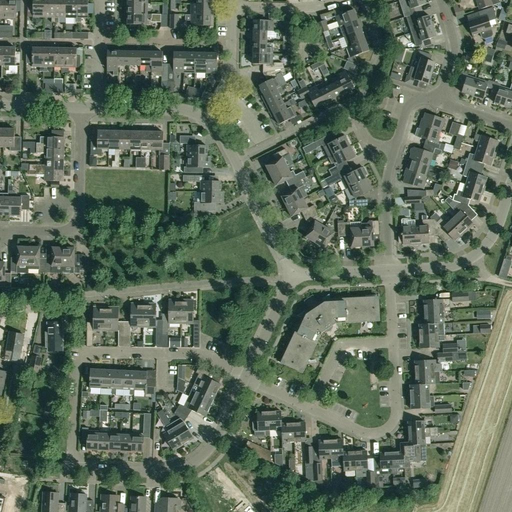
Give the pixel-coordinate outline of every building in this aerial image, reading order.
[(16,0),(4,0),(4,19),(15,19),(16,0)] [(32,0),(32,18),(44,18),(44,0),(32,0)] [(44,0),(44,18),(51,18),(51,23),(55,23),(55,22),(55,0),(44,0)] [(58,18),(66,18),(65,0),(55,0),(55,22),(55,23),(58,23),(58,18)] [(65,0),(66,18),(77,18),(76,0),(65,0)] [(88,0),(76,0),(77,18),(88,18),(88,0)] [(406,10),(408,16),(422,12),(420,6),(425,4),(423,0),(404,0),(408,10),(406,10)] [(480,0),(484,8),(492,5),(489,0),(480,0)] [(127,6),(125,6),(125,14),(142,14),(147,15),(147,3),(148,3),(125,3),(128,3),(127,6)] [(191,15),(210,16),(211,12),(213,12),(213,5),(197,4),(190,4),(190,15),(191,15)] [(479,18),(467,22),(472,35),(479,33),(481,38),(484,39),(491,37),(492,34),(490,29),(491,29),(488,21),(496,19),(492,8),(478,13),(479,18)] [(324,21),(316,23),(320,33),(328,31),(339,27),(339,26),(357,20),(353,10),(335,17),(337,22),(326,26),(324,21)] [(422,12),(408,16),(405,17),(411,33),(415,32),(432,26),(428,15),(423,17),(422,12)] [(142,14),(125,14),(125,25),(147,25),(147,19),(152,19),(152,15),(147,15),(142,14)] [(170,15),(170,29),(178,29),(178,15),(170,15)] [(191,15),(190,26),(210,26),(210,16),(191,15)] [(361,22),(358,23),(357,20),(339,26),(339,27),(340,27),(343,37),(348,35),(363,29),(361,22)] [(253,21),(252,31),(272,31),(273,21),(253,21)] [(432,26),(415,32),(411,33),(415,47),(418,46),(419,48),(432,44),(430,38),(435,36),(432,26)] [(364,38),(366,37),(363,29),(348,35),(343,37),(347,47),(346,47),(346,48),(365,41),(364,38)] [(250,34),(250,42),(266,42),(266,32),(272,32),(272,31),(252,31),(252,35),(250,34)] [(358,66),(354,56),(368,51),(365,41),(346,48),(350,57),(347,59),(348,62),(358,66)] [(252,53),(266,53),(272,53),(272,49),(266,49),(266,42),(250,42),(250,50),(252,50),(252,53)] [(15,48),(4,48),(4,66),(6,66),(6,71),(9,71),(9,66),(15,66),(15,63),(19,63),(19,53),(15,53),(15,48)] [(39,72),(43,72),(44,48),(32,48),(32,67),(39,67),(39,72)] [(47,67),(54,67),(54,48),(44,48),(43,72),(46,72),(47,67)] [(61,72),(65,73),(65,48),(54,48),(54,67),(61,67),(61,72)] [(76,49),(65,48),(65,73),(68,73),(68,67),(79,67),(80,56),(76,56),(76,49)] [(118,66),(129,66),(129,50),(122,49),(122,52),(118,52),(118,66)] [(129,66),(140,66),(140,50),(129,50),(129,66)] [(148,50),(140,50),(140,66),(146,66),(146,73),(151,73),(151,76),(151,72),(152,53),(148,53),(148,50)] [(173,73),(184,73),(184,50),(173,50),(173,73)] [(184,50),(184,73),(195,73),(195,67),(195,51),(187,51),(187,50),(184,50)] [(195,67),(195,73),(206,74),(206,54),(203,53),(203,51),(195,51),(195,67)] [(429,62),(431,56),(418,51),(416,57),(418,58),(414,68),(431,73),(435,63),(429,62)] [(118,66),(118,52),(107,52),(107,71),(113,72),(113,76),(117,76),(118,66)] [(161,82),(167,82),(167,67),(162,67),(162,53),(152,53),(151,72),(151,76),(161,76),(161,82)] [(252,53),(252,64),(268,64),(267,72),(283,69),(282,63),(272,63),(272,53),(266,53),(252,53)] [(468,53),(465,60),(474,63),(477,56),(468,53)] [(217,54),(206,54),(206,74),(216,74),(216,78),(221,78),(221,69),(217,69),(217,54)] [(322,60),(316,63),(319,67),(321,72),(327,69),(322,60)] [(362,69),(354,66),(351,73),(359,76),(362,69)] [(406,75),(404,83),(417,87),(419,81),(428,84),(431,73),(414,68),(412,77),(406,75)] [(259,86),(263,95),(275,89),(281,86),(281,87),(286,84),(282,76),(285,75),(283,69),(267,72),(271,79),(259,86)] [(345,71),(336,75),(345,93),(354,88),(345,71)] [(461,72),(457,86),(463,87),(461,93),(473,96),(478,80),(466,76),(467,74),(461,72)] [(344,94),(344,93),(345,93),(336,75),(335,76),(336,77),(332,79),(334,83),(328,86),(336,101),(342,97),(341,95),(344,94)] [(70,90),(80,90),(79,78),(69,78),(70,90)] [(491,96),(495,83),(488,81),(487,82),(478,80),(473,96),(482,99),(484,94),(491,96)] [(495,83),(491,96),(495,98),(493,103),(506,107),(511,90),(511,85),(511,84),(510,90),(499,86),(499,85),(495,83)] [(45,93),(54,94),(54,84),(45,84),(45,93)] [(62,85),(54,84),(54,94),(62,94),(62,85)] [(117,84),(106,84),(106,93),(117,94),(117,84)] [(328,86),(324,88),(321,84),(316,86),(325,103),(327,102),(328,104),(336,101),(328,86)] [(140,89),(140,94),(151,94),(151,85),(140,85),(140,89)] [(207,86),(204,94),(211,97),(214,89),(207,86)] [(275,89),(263,95),(265,98),(263,99),(266,106),(281,99),(279,95),(283,92),(281,87),(281,86),(275,89)] [(307,90),(306,90),(309,96),(315,108),(325,103),(316,86),(307,90)] [(192,97),(193,93),(193,89),(187,87),(185,96),(192,97)] [(306,90),(307,90),(306,87),(301,90),(301,89),(297,91),(301,100),(309,96),(306,90)] [(193,89),(193,93),(192,97),(198,99),(200,90),(193,89)] [(272,112),(274,116),(286,109),(291,107),(288,101),(283,104),(281,99),(266,106),(270,114),(272,112)] [(291,107),(286,109),(274,116),(279,125),(291,119),(294,124),(303,120),(301,115),(296,116),(291,107)] [(443,126),(445,121),(425,114),(423,120),(422,120),(420,125),(440,131),(442,126),(443,126)] [(455,123),(451,135),(457,137),(458,135),(460,125),(455,123)] [(439,150),(441,144),(438,143),(440,137),(439,137),(440,131),(420,125),(418,131),(419,131),(418,137),(435,142),(433,148),(435,148),(439,150)] [(9,151),(20,151),(21,137),(14,137),(14,130),(3,129),(2,147),(9,147),(9,151)] [(101,149),(108,149),(109,131),(98,131),(97,142),(91,142),(91,155),(101,155),(101,149)] [(115,161),(112,161),(112,167),(119,167),(119,150),(119,149),(120,132),(109,131),(108,149),(115,149),(115,161)] [(119,149),(130,150),(130,132),(120,132),(119,149)] [(130,150),(141,150),(141,132),(130,132),(130,150)] [(141,150),(151,150),(152,132),(141,132),(141,150)] [(152,132),(151,150),(163,151),(163,133),(152,132)] [(480,141),(478,148),(495,154),(499,142),(476,134),(474,140),(480,141)] [(458,135),(457,137),(453,148),(459,150),(464,136),(458,135)] [(187,144),(186,156),(206,157),(207,146),(192,146),(192,137),(179,136),(179,144),(187,144)] [(36,143),(36,148),(63,149),(63,137),(45,137),(40,137),(40,143),(36,143)] [(322,148),(328,158),(333,156),(350,147),(345,137),(328,145),(322,148)] [(327,143),(324,138),(314,143),(316,148),(327,143)] [(350,147),(333,156),(328,158),(331,165),(333,163),(335,167),(328,170),(331,176),(348,168),(345,162),(355,157),(350,147)] [(44,159),(63,160),(63,149),(36,148),(36,153),(45,153),(44,159)] [(433,154),(414,148),(414,149),(412,149),(411,149),(410,153),(410,154),(409,160),(410,160),(429,166),(431,160),(435,161),(437,155),(440,154),(442,151),(439,150),(435,148),(433,154)] [(460,163),(466,165),(480,169),(482,163),(491,166),(495,154),(478,148),(475,155),(469,153),(467,161),(461,159),(460,163)] [(265,166),(271,176),(287,168),(282,158),(288,155),(285,149),(272,156),(275,161),(265,166)] [(135,161),(133,153),(127,155),(129,163),(135,161)] [(169,156),(159,156),(159,170),(169,170),(169,156)] [(184,167),(184,173),(198,173),(198,167),(209,168),(209,157),(206,157),(186,156),(186,167),(184,167)] [(29,170),(35,170),(36,170),(63,171),(63,160),(44,159),(44,165),(29,165),(29,170)] [(405,171),(425,177),(426,177),(432,179),(433,174),(429,172),(431,167),(429,166),(410,160),(408,165),(407,165),(405,171)] [(468,177),(466,185),(483,190),(487,178),(478,175),(480,169),(466,165),(462,175),(468,177)] [(111,188),(110,180),(116,180),(115,168),(93,169),(94,189),(111,188)] [(306,177),(303,171),(295,175),(293,171),(290,172),(287,168),(271,176),(275,186),(285,181),(288,187),(301,181),(300,180),(306,177)] [(349,188),(350,188),(367,180),(364,176),(367,175),(363,168),(361,169),(351,173),(348,168),(331,176),(332,177),(320,183),(323,188),(327,186),(327,187),(340,180),(345,190),(349,188)] [(35,174),(44,175),(44,181),(63,181),(63,171),(36,170),(35,174)] [(423,189),(425,183),(424,183),(425,177),(405,171),(404,176),(405,177),(403,182),(423,189)] [(200,182),(200,192),(223,193),(223,192),(220,192),(220,182),(206,181),(206,176),(182,176),(182,182),(200,182)] [(367,180),(350,188),(355,198),(372,190),(367,180)] [(291,192),(281,197),(286,207),(303,199),(307,197),(304,190),(306,190),(304,185),(303,185),(301,181),(288,187),(291,192)] [(470,199),(479,202),(483,190),(466,185),(464,191),(458,189),(456,194),(454,194),(452,200),(454,201),(460,203),(459,203),(461,204),(470,207),(468,205),(470,199)] [(20,198),(15,198),(15,192),(12,192),(8,192),(7,198),(10,197),(9,216),(21,216),(21,210),(28,210),(29,196),(20,196),(20,198)] [(194,202),(194,211),(213,211),(213,203),(223,203),(223,193),(200,192),(200,203),(194,202)] [(10,197),(7,198),(0,197),(0,215),(9,216),(10,197)] [(303,199),(286,207),(291,217),(301,212),(304,218),(316,211),(313,205),(308,208),(303,199)] [(456,214),(451,219),(463,232),(473,223),(467,216),(473,210),(470,207),(461,204),(459,203),(453,209),(456,214)] [(441,208),(436,213),(440,217),(446,212),(441,208)] [(316,211),(304,218),(306,223),(319,217),(316,211)] [(422,225),(415,226),(416,244),(428,243),(428,236),(438,235),(431,219),(427,219),(427,216),(422,216),(423,219),(422,219),(422,225)] [(398,243),(402,243),(402,244),(416,244),(415,226),(408,226),(407,218),(401,219),(402,234),(400,234),(400,235),(398,235),(398,243)] [(444,230),(454,241),(463,232),(451,219),(446,224),(440,218),(436,222),(433,219),(431,219),(438,235),(444,230)] [(305,238),(316,244),(325,228),(315,221),(305,238)] [(373,235),(379,234),(378,221),(372,221),(369,221),(367,224),(362,224),(362,228),(363,246),(373,246),(373,235)] [(345,223),(346,237),(350,236),(351,247),(363,246),(362,228),(350,229),(350,222),(345,223)] [(346,237),(345,223),(337,223),(338,237),(346,237)] [(325,228),(316,244),(325,249),(334,232),(325,228)] [(17,258),(11,258),(11,272),(16,272),(16,274),(28,274),(28,266),(28,247),(17,247),(17,258)] [(39,272),(45,273),(45,258),(39,258),(40,247),(28,247),(28,266),(28,274),(28,270),(39,270),(39,272)] [(45,273),(63,273),(64,248),(52,247),(52,258),(45,258),(45,273)] [(63,273),(80,273),(80,270),(82,270),(83,259),(74,259),(74,248),(64,248),(63,273)] [(511,261),(503,259),(501,267),(508,270),(511,261)] [(0,287),(10,288),(11,273),(4,273),(5,262),(0,262),(0,287)] [(468,292),(457,293),(457,299),(452,299),(452,303),(468,302),(468,292)] [(302,373),(321,333),(335,323),(380,321),(379,296),(323,299),(303,313),(280,363),(302,373)] [(442,299),(423,300),(424,312),(443,311),(450,311),(449,299),(442,300),(442,299)] [(169,323),(181,324),(181,300),(169,300),(169,315),(162,314),(162,320),(162,334),(168,334),(168,323),(169,323)] [(181,300),(181,324),(193,324),(193,335),(199,335),(199,321),(193,320),(193,300),(181,300)] [(130,336),(130,327),(143,327),(143,304),(131,303),(131,322),(124,322),(124,336),(130,336)] [(143,304),(143,327),(156,327),(156,334),(162,334),(162,320),(155,320),(155,304),(143,304)] [(93,323),(87,323),(86,337),(92,337),(93,331),(105,331),(106,307),(94,307),(93,323)] [(106,307),(105,331),(118,331),(118,336),(124,336),(124,322),(117,322),(118,307),(106,307)] [(437,324),(443,323),(443,311),(424,312),(424,324),(437,323),(437,324)] [(490,312),(482,312),(483,320),(490,320),(490,312)] [(47,351),(62,351),(62,332),(66,332),(66,324),(62,324),(62,323),(47,323),(47,333),(45,333),(45,348),(47,348),(47,351)] [(418,324),(419,336),(438,335),(444,335),(443,323),(437,324),(437,323),(424,324),(418,324)] [(489,326),(480,326),(480,334),(490,334),(489,326)] [(24,335),(9,333),(4,358),(20,361),(24,335)] [(420,348),(438,347),(438,341),(444,341),(444,335),(438,335),(419,336),(420,348)] [(231,356),(235,346),(229,343),(224,353),(231,356)] [(442,344),(443,353),(456,352),(457,352),(457,344),(442,344)] [(437,362),(452,361),(458,361),(458,353),(457,353),(457,352),(456,352),(443,353),(437,353),(437,362)] [(42,358),(32,355),(28,372),(38,374),(42,358)] [(414,361),(415,373),(434,372),(439,372),(441,371),(440,363),(435,364),(435,360),(414,361)] [(61,367),(53,367),(53,376),(61,375),(61,367)] [(199,374),(194,385),(199,387),(215,395),(220,384),(207,378),(209,372),(198,367),(196,373),(199,374)] [(89,388),(101,389),(102,370),(90,369),(89,388)] [(113,371),(102,370),(101,389),(112,389),(113,371)] [(113,371),(112,389),(112,394),(116,394),(116,390),(123,390),(124,371),(113,371)] [(135,372),(124,371),(123,390),(130,390),(130,395),(134,396),(134,391),(135,372)] [(146,372),(135,372),(134,391),(145,391),(145,397),(151,398),(152,394),(155,394),(155,380),(146,380),(146,372)] [(439,372),(434,372),(415,373),(416,385),(428,384),(439,384),(439,372)] [(25,377),(16,375),(14,385),(23,387),(25,377)] [(186,382),(177,378),(177,383),(184,386),(186,382)] [(410,385),(410,397),(429,396),(428,384),(416,385),(410,385)] [(199,387),(194,385),(193,385),(194,385),(189,396),(193,398),(210,406),(215,395),(199,387)] [(362,397),(363,405),(373,404),(372,395),(362,397)] [(205,417),(210,406),(193,398),(189,396),(184,407),(180,405),(178,409),(188,416),(192,410),(205,417)] [(433,396),(429,396),(410,397),(411,409),(430,408),(434,408),(433,396)] [(450,405),(434,406),(435,413),(451,412),(450,405)] [(184,422),(188,416),(178,409),(174,414),(180,419),(171,424),(183,444),(193,438),(184,422)] [(281,411),(269,412),(269,431),(281,430),(281,424),(281,411)] [(257,422),(253,422),(253,430),(255,431),(265,431),(265,436),(270,436),(269,431),(269,412),(257,412),(257,422)] [(408,421),(408,433),(438,432),(437,427),(424,428),(424,420),(408,421)] [(293,423),(294,442),(306,441),(305,422),(293,423)] [(282,442),(294,442),(293,423),(281,424),(281,430),(282,442)] [(173,450),(183,444),(171,424),(166,427),(168,431),(163,434),(173,450)] [(98,450),(99,431),(88,431),(88,428),(82,428),(81,443),(87,443),(87,449),(98,450)] [(98,450),(109,450),(110,432),(99,431),(98,450)] [(120,451),(121,432),(110,432),(109,450),(120,451)] [(120,451),(131,452),(132,433),(121,432),(120,451)] [(425,444),(424,437),(438,436),(438,432),(408,433),(409,443),(409,445),(419,444),(419,445),(425,444)] [(132,433),(131,452),(143,452),(144,433),(132,433)] [(343,466),(343,458),(343,452),(342,439),(330,440),(331,459),(331,467),(343,466)] [(331,459),(330,440),(318,441),(319,459),(331,459)] [(420,461),(419,445),(419,444),(409,445),(409,443),(404,443),(400,447),(401,452),(403,452),(404,462),(404,468),(411,467),(410,461),(420,461)] [(253,453),(271,461),(270,451),(257,445),(253,453)] [(312,447),(304,448),(305,464),(313,464),(312,447)] [(343,471),(355,470),(355,451),(343,452),(343,458),(343,466),(343,471)] [(355,451),(355,470),(356,476),(361,476),(360,470),(368,470),(367,451),(355,451)] [(7,452),(2,473),(38,478),(42,456),(7,452)] [(382,469),(388,469),(388,474),(393,474),(392,468),(391,452),(379,453),(380,469),(382,469)] [(391,452),(392,468),(393,474),(397,473),(397,468),(404,468),(404,462),(403,452),(401,452),(391,452)] [(282,455),(274,455),(274,463),(282,468),(282,455)] [(321,464),(314,465),(314,481),(322,481),(321,464)] [(380,469),(375,469),(376,487),(383,487),(382,469),(380,469)] [(375,487),(374,472),(366,473),(367,487),(375,487)] [(208,479),(198,488),(214,505),(224,496),(218,490),(219,490),(214,484),(213,485),(208,479)] [(78,493),(78,494),(71,494),(70,506),(69,506),(68,511),(93,511),(93,509),(86,509),(86,495),(85,495),(85,493),(84,492),(79,492),(78,493)] [(43,493),(42,511),(65,511),(57,511),(58,493),(43,493)] [(124,511),(124,508),(119,507),(118,506),(118,496),(102,495),(101,511),(124,511)] [(137,498),(131,498),(130,511),(145,511),(146,497),(137,497),(137,498)] [(162,498),(154,504),(154,510),(155,510),(155,511),(177,511),(177,509),(180,509),(180,500),(178,500),(178,499),(162,498)]
